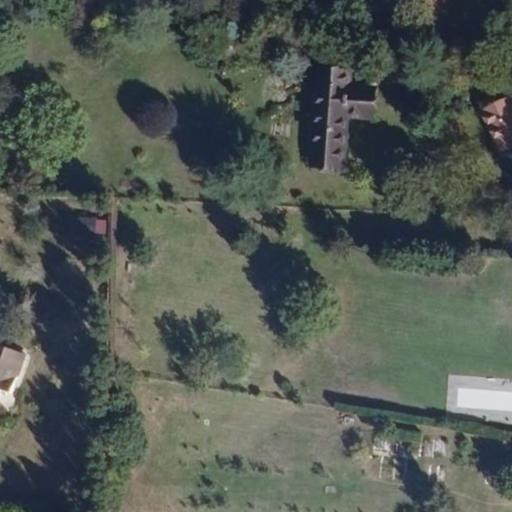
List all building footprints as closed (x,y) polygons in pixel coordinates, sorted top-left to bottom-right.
[(350,72),(320,69),(319,77),(339,79),(338,87),(348,87),(350,72)] [(339,79),(319,77),(311,168),(344,170),(348,118),(366,120),(369,89),(348,87),(338,87),(339,79)] [(376,90),(369,89),(366,120),(373,120),(376,90)] [(511,97),(498,105),(486,111),(505,153),(511,149),(511,97)] [(496,99),(483,106),(486,111),(498,105),(496,99)] [(0,409),(5,411),(24,354),(0,345),(0,409)]
